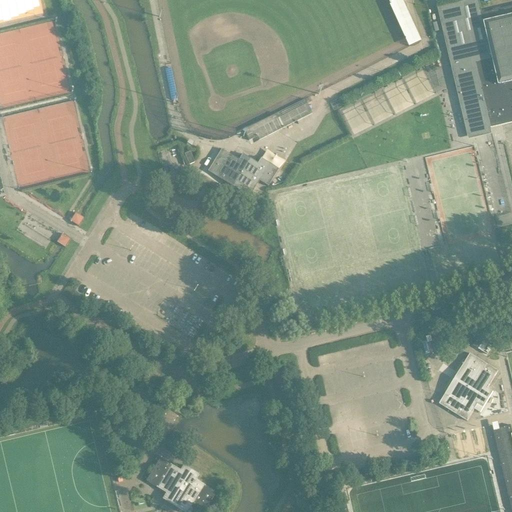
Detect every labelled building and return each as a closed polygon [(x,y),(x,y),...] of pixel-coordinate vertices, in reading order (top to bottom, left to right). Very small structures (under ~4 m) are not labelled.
[(409,46),(422,41),(404,0),(393,0),(390,1),(409,46)] [(511,6),(482,14),(489,45),(492,58),(475,62),(490,128),(511,122),(511,6)] [(467,134),(490,128),(475,62),(492,58),(489,45),(448,55),(467,134)] [(276,114),(243,130),(243,131),(246,136),(248,140),(249,141),(250,140),(252,139),(257,137),(259,140),(312,114),(307,104),(306,102),(305,101),(305,99),(276,114)] [(221,149),(207,172),(224,182),(224,183),(225,183),(225,182),(240,192),(236,198),(245,203),(259,181),(267,186),(267,187),(278,169),(261,159),(261,158),(257,164),(242,154),(238,160),(221,149)] [(189,152),(185,154),(189,165),(194,162),(189,152)] [(84,218),(75,213),(70,222),(78,227),(84,218)] [(56,243),(65,248),(70,240),(62,234),(56,243)] [(479,336),(473,346),(478,349),(484,339),(479,336)] [(484,339),(478,349),(483,352),(489,342),(484,339)] [(489,342),(483,352),(488,355),(494,345),(489,342)] [(463,366),(439,404),(456,415),(467,421),(474,409),(480,413),(484,408),(493,392),(487,388),(498,371),(470,354),(463,366)] [(493,430),(510,501),(511,511),(511,430),(511,426),(500,428),(493,430)] [(195,511),(203,511),(216,492),(215,492),(196,480),(199,475),(183,465),(180,470),(160,458),(146,481),(166,494),(181,503),(177,509),(182,511),(187,511),(190,508),(195,511)]
